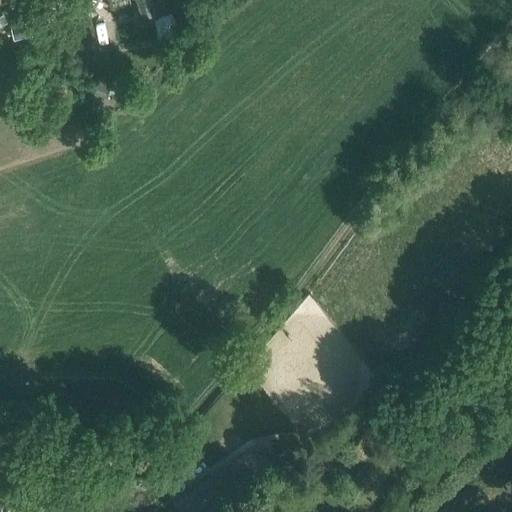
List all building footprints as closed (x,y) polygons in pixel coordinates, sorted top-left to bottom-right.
[(170,12),(166,0),(136,0),(142,19),(170,12)] [(110,79),(100,76),(94,93),(104,96),(110,79)] [(250,470),(241,457),(198,486),(207,499),(250,470)] [(182,511),(204,498),(195,484),(173,499),(182,511)] [(26,488),(15,486),(13,506),(12,511),(28,511),(28,508),(29,503),(24,502),(26,488)]
